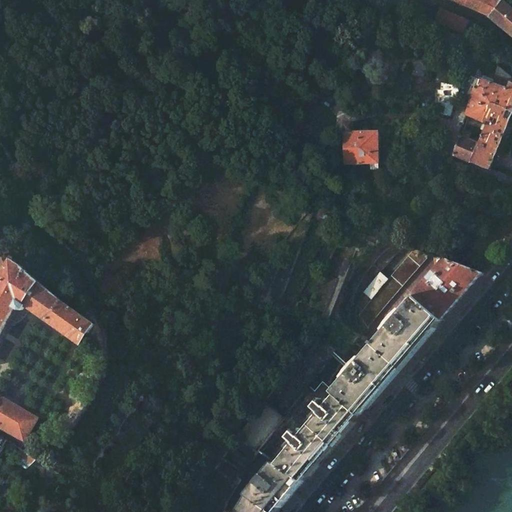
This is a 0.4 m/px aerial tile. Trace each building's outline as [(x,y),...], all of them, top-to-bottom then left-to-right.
[(502,1),(499,0),(449,0),(489,17),(502,1)] [(511,0),(502,0),(502,1),(489,17),(511,36),(511,0)] [(447,11),(427,4),(423,13),(429,15),(428,17),(445,24),(445,25),(451,28),(450,29),(472,38),(477,26),(472,21),(447,11)] [(511,113),(511,83),(498,67),(493,80),(492,84),(481,80),(478,79),(466,116),(485,122),(484,126),(482,125),(480,131),(482,132),(478,145),(465,140),(458,138),(453,156),(489,172),(502,138),(507,140),(511,129),(507,127),(511,113)] [(460,86),(448,82),(438,112),(449,116),(460,86)] [(353,124),(346,123),(346,132),(346,133),(346,164),(380,165),(381,134),(353,133),(353,124)] [(467,134),(461,131),(458,138),(465,140),(467,134)] [(12,159),(0,140),(0,163),(1,165),(12,159)] [(417,230),(413,228),(406,247),(412,250),(425,254),(434,257),(436,251),(423,246),(426,237),(415,233),(417,230)] [(365,329),(401,287),(400,286),(399,286),(425,254),(412,250),(387,280),(379,273),(363,293),(371,300),(357,317),(365,329)] [(70,309),(14,262),(3,256),(0,261),(0,283),(0,284),(0,333),(6,323),(11,316),(16,319),(20,312),(23,311),(26,307),(31,311),(81,345),(94,326),(70,309)] [(480,275),(443,260),(412,298),(413,299),(440,322),(480,275)] [(343,285),(329,278),(325,286),(319,282),(307,307),(329,317),(341,293),(339,292),(343,285)] [(440,322),(413,299),(333,396),(335,398),(359,417),(440,322)] [(16,319),(11,316),(6,323),(10,327),(14,326),(17,324),(21,322),(24,320),(26,317),(29,314),(31,311),(26,307),(23,311),(20,312),(16,319)] [(22,404),(0,391),(0,398),(19,409),(22,404)] [(0,428),(25,442),(38,420),(19,409),(0,398),(0,428)] [(359,417),(335,398),(277,469),(303,483),(359,417)] [(279,426),(259,409),(233,443),(256,456),(279,426)] [(21,450),(19,448),(11,461),(25,469),(36,458),(21,450)] [(277,469),(256,456),(217,511),(278,511),(303,483),(277,469)] [(106,498),(98,494),(93,501),(102,506),(106,498)]
